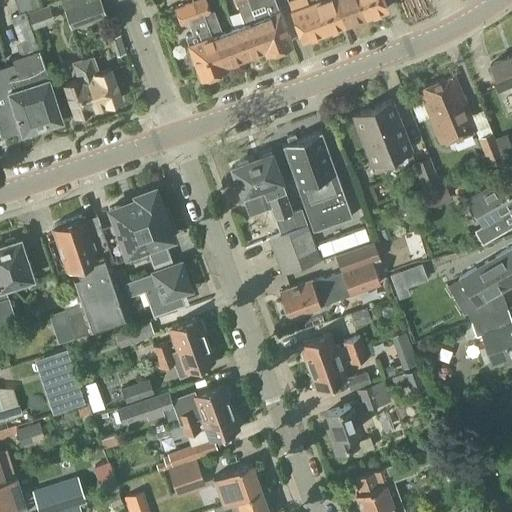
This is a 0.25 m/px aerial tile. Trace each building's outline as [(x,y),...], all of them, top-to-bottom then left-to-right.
[(245,58),(234,29),(222,33),(214,11),(210,12),(205,0),(196,0),(193,1),(193,3),(199,18),(204,17),(206,16),(213,36),(225,66),(245,58)] [(255,21),(249,0),(234,0),(236,3),(244,25),(234,29),(245,58),(265,50),(255,21)] [(255,21),(265,50),(267,54),(291,45),(278,12),(274,0),(249,0),(255,21)] [(324,33),(313,3),(311,0),(293,0),(288,2),(302,41),(324,33)] [(340,14),(334,0),(321,0),(317,2),(316,0),(311,0),(313,3),(324,33),(344,25),(340,14)] [(334,0),(340,14),(344,25),(365,18),(358,0),(334,0)] [(358,0),(365,18),(386,10),(382,0),(358,0)] [(225,66),(213,36),(206,16),(204,17),(199,18),(193,3),(193,1),(180,6),(187,24),(193,22),(197,32),(185,37),(201,79),(226,70),(225,66)] [(71,28),(97,18),(91,2),(65,12),(71,28)] [(32,29),(55,21),(49,4),(27,12),(32,29)] [(38,49),(24,11),(10,16),(19,42),(15,43),(20,55),(11,58),(13,64),(0,68),(0,129),(3,138),(21,132),(22,133),(23,133),(61,120),(48,79),(49,78),(39,48),(38,49)] [(81,59),(98,107),(108,103),(112,104),(115,103),(117,100),(121,99),(109,68),(99,72),(93,56),(90,57),(90,56),(81,59)] [(511,56),(492,65),(502,87),(511,82),(511,56)] [(87,111),(98,107),(81,59),(71,63),(78,79),(64,84),(76,115),(78,114),(82,115),(85,113),(87,111)] [(441,144),(476,129),(454,75),(419,89),(441,144)] [(373,163),(410,148),(391,100),(353,115),(373,163)] [(286,137),(288,143),(282,145),(295,178),(312,231),(351,216),(321,131),(318,132),(297,140),(295,134),(286,137)] [(488,166),(502,160),(498,147),(492,132),(477,137),(485,158),(488,166)] [(292,211),(282,183),(271,153),(232,167),(249,214),(270,206),(280,233),(268,238),(281,274),(320,260),(307,224),(306,224),(301,208),(292,211)] [(424,191),(440,185),(429,155),(412,162),(420,182),(415,184),(418,192),(423,190),(424,191)] [(482,244),(511,226),(511,216),(509,212),(511,210),(511,173),(467,199),(482,225),(473,230),(482,244)] [(113,219),(100,224),(110,254),(111,254),(114,262),(128,257),(129,260),(149,253),(153,264),(170,259),(164,241),(173,238),(166,218),(164,219),(160,208),(162,207),(157,192),(155,187),(135,194),(136,198),(109,208),(113,219)] [(55,228),(53,228),(67,269),(78,304),(66,308),(75,337),(88,332),(130,318),(108,255),(110,254),(100,224),(97,214),(82,219),(81,216),(54,225),(55,228)] [(0,328),(17,323),(8,297),(7,297),(5,287),(32,278),(19,241),(17,241),(13,238),(4,241),(3,246),(0,247),(0,328)] [(285,316),(289,314),(290,317),(320,306),(332,301),(332,300),(349,294),(349,295),(380,284),(372,261),(379,258),(373,242),(335,255),(341,271),(323,277),(322,276),(310,280),(310,281),(281,292),(285,302),(281,303),(285,316)] [(511,247),(460,277),(476,304),(466,310),(470,321),(498,312),(493,295),(501,291),(511,284),(511,247)] [(190,289),(181,263),(180,262),(124,282),(129,296),(147,289),(152,303),(149,304),(153,315),(183,305),(179,294),(190,289)] [(124,266),(117,269),(121,282),(128,279),(124,266)] [(408,293),(405,287),(399,271),(389,274),(398,297),(408,293)] [(204,308),(207,320),(222,316),(218,304),(204,308)] [(391,307),(388,306),(385,306),(383,307),(381,310),(381,313),(382,316),(385,317),(388,317),(391,316),(392,313),(392,310),(391,307)] [(58,342),(75,337),(66,308),(48,314),(58,342)] [(354,325),(370,319),(366,308),(350,314),(354,325)] [(470,321),(461,325),(466,339),(476,336),(482,334),(492,364),(502,361),(504,367),(511,364),(511,322),(503,326),(498,312),(470,321)] [(206,339),(203,330),(205,326),(202,319),(198,318),(198,317),(169,327),(177,350),(206,339)] [(120,347),(127,344),(155,335),(150,321),(149,321),(128,328),(114,333),(116,338),(120,347)] [(339,344),(334,346),(329,333),(300,343),(300,346),(297,348),(300,356),(304,357),(308,367),(338,356),(364,346),(360,335),(343,341),(346,346),(340,348),(339,344)] [(214,361),(213,359),(216,356),(213,349),(209,347),(206,339),(177,350),(186,372),(214,361)] [(156,357),(172,351),(169,340),(162,343),(152,346),(156,357)] [(338,356),(308,367),(311,376),(308,379),(311,387),(316,387),(316,389),(346,378),(341,365),(346,364),(344,360),(348,359),(350,363),(368,357),(374,355),(370,344),(364,346),(338,356)] [(0,366),(1,369),(11,365),(5,349),(0,350),(0,366)] [(172,351),(156,357),(160,368),(176,362),(172,351)] [(59,363),(17,368),(19,384),(61,379),(59,363)] [(391,363),(384,366),(387,373),(394,371),(391,363)] [(425,386),(418,368),(392,378),(395,389),(407,384),(410,392),(418,389),(425,386)] [(126,402),(127,402),(150,394),(153,393),(148,378),(121,388),(126,402)] [(328,412),(332,425),(324,427),(334,456),(359,447),(353,431),(358,429),(353,413),(363,410),(391,400),(383,379),(355,389),(359,399),(349,403),(350,404),(328,412)] [(180,425),(231,407),(227,398),(230,394),(227,387),(223,385),(222,385),(194,395),(193,392),(171,400),(174,407),(176,414),(177,416),(180,425)] [(147,423),(162,418),(156,399),(141,404),(147,423)] [(2,408),(0,401),(0,420),(6,418),(5,417),(16,413),(14,405),(2,408)] [(80,417),(89,414),(86,405),(77,407),(80,417)] [(167,468),(197,457),(218,450),(214,438),(239,429),(238,427),(240,424),(237,416),(233,415),(231,407),(180,425),(184,436),(206,428),(210,438),(194,444),(162,455),(164,461),(156,464),(158,471),(167,468)] [(21,445),(45,438),(39,421),(15,428),(21,445)] [(0,450),(0,481),(15,477),(6,449),(0,450)] [(197,457),(167,468),(177,497),(206,486),(197,457)] [(405,511),(395,485),(410,479),(403,460),(397,462),(388,465),(371,471),(353,477),(358,492),(355,493),(361,508),(357,511),(405,511)] [(232,502),(261,491),(251,463),(224,473),(216,476),(212,477),(221,504),(213,507),(213,508),(232,502)] [(15,477),(0,481),(0,511),(15,508),(24,505),(15,477)] [(38,511),(48,511),(62,507),(84,500),(77,477),(32,492),(38,511)] [(111,508),(118,505),(122,504),(117,489),(106,492),(109,500),(111,508)] [(268,511),(261,491),(232,502),(213,508),(214,511),(268,511)] [(48,511),(88,511),(84,500),(62,507),(48,511)]
